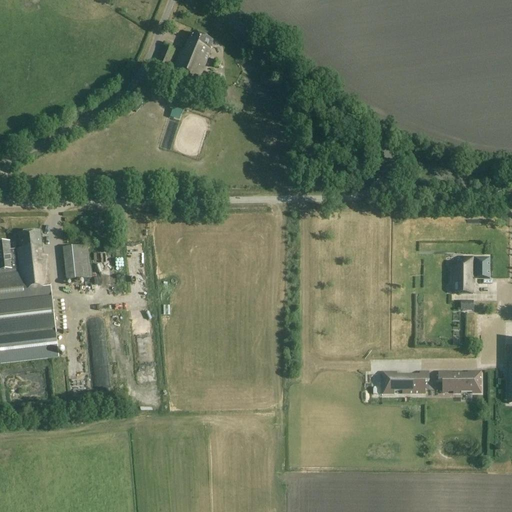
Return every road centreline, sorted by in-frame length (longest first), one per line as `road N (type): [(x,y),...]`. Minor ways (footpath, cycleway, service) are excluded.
road 1 (unclassified): [(0,204),(344,197),(366,192),(396,158)]
road 2 (residential): [(0,165),(87,121),(126,91),(171,0)]
road 3 (tertiary): [(396,158),(333,114),(213,0)]
